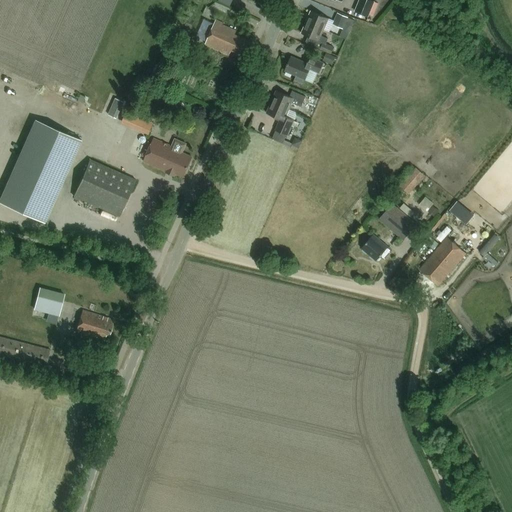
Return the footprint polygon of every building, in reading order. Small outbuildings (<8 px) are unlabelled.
[(368,17),(369,15),(370,12),(374,13),(378,4),(374,2),(369,0),(359,0),(355,12),(368,17)] [(311,13),(306,25),(323,32),(328,20),(311,13)] [(337,13),(332,25),(342,29),(348,18),(337,13)] [(346,40),(354,21),(348,18),(342,29),(339,37),(346,40)] [(239,55),(245,41),(234,36),(236,32),(222,26),(223,24),(216,21),(205,44),(229,55),(231,52),(239,55)] [(323,32),(306,25),(302,34),(323,43),(327,45),(329,39),(322,37),(324,32),(323,32)] [(323,43),(320,50),(331,54),(334,48),(327,45),(323,43)] [(335,57),(326,53),(323,61),(332,65),(335,57)] [(318,74),(323,64),(311,58),(308,65),(292,58),(286,72),(296,76),(293,82),(303,86),(305,81),(310,70),(318,74)] [(289,110),(291,103),(301,107),(305,97),(292,92),(289,97),(276,91),(271,102),(289,110)] [(122,102),(115,99),(108,115),(115,118),(122,102)] [(286,117),(289,110),(271,102),(266,114),(280,120),(275,131),(287,136),(294,120),(286,117)] [(128,124),(132,115),(126,112),(122,121),(128,124)] [(0,203),(44,223),(81,141),(35,120),(0,198),(0,203)] [(180,129),(183,122),(176,120),(174,127),(180,129)] [(298,149),(302,141),(294,138),(291,145),(298,149)] [(184,145),(174,140),(170,148),(152,139),(141,162),(164,172),(165,171),(174,175),(181,178),(190,159),(180,154),(184,145)] [(73,197),(119,218),(135,181),(90,160),(73,197)] [(421,174),(416,169),(399,188),(405,192),(421,174)] [(396,190),(388,200),(392,204),(394,205),(403,195),(396,190)] [(429,211),(436,203),(427,196),(421,204),(429,211)] [(404,242),(417,225),(392,204),(378,220),(404,242)] [(432,207),(428,213),(435,218),(439,212),(432,207)] [(383,261),(390,253),(371,236),(360,250),(375,263),(379,259),(381,262),(383,261)] [(448,238),(420,270),(438,286),(466,255),(448,238)] [(39,289),(34,310),(59,316),(64,295),(39,289)] [(109,336),(114,321),(82,311),(76,332),(96,338),(97,337),(105,339),(106,335),(109,336)] [(0,355),(45,367),(49,351),(0,338),(0,355)]
